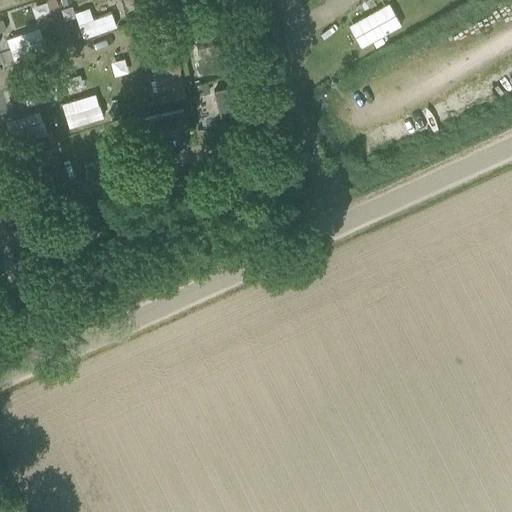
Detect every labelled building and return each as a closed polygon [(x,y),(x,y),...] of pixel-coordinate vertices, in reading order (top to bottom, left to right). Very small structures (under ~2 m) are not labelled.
[(66,4),(64,0),(41,0),(43,9),(66,4)] [(349,25),(361,47),(401,25),(389,2),(349,25)] [(105,14),(90,16),(88,6),(74,9),(79,35),(108,30),(105,14)] [(128,28),(139,24),(136,15),(125,18),(128,28)] [(53,46),(69,45),(68,16),(52,16),(53,46)] [(38,26),(13,33),(17,49),(42,43),(38,26)] [(169,46),(166,36),(159,38),(161,47),(169,46)] [(168,97),(182,95),(177,49),(150,52),(154,82),(166,81),(168,97)] [(92,92),(59,100),(65,123),(98,115),(92,92)]
